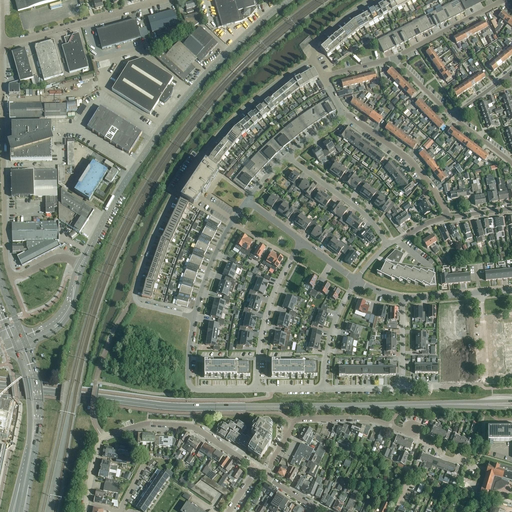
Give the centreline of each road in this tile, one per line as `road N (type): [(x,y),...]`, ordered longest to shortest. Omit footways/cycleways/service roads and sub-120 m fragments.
road 1 (secondary): [(0,385),(178,408),(494,404)]
road 2 (residential): [(193,317),(144,306),(134,295),(162,214),(216,136),(313,60)]
road 3 (unclassified): [(81,263),(163,126),(216,63),(288,0)]
road 4 (residential): [(81,263),(59,258),(9,275),(0,56)]
road 5 (unclassified): [(256,469),(195,428),(144,424),(99,439),(85,504)]
road 6 (residential): [(265,475),(299,420),(375,420),(417,431),(419,441)]
road 7 (residential): [(480,292),(483,381),(403,387)]
road 8 (residential): [(161,0),(2,42)]
road 9 (residential): [(342,113),(413,164),(447,217)]
road 10 (primary): [(28,482),(39,400),(25,344)]
road 11 (residential): [(291,258),(262,327),(257,390)]
road 12 (residential): [(257,390),(191,387),(193,317)]
road 13 (primary): [(14,347),(28,399),(22,480)]
road 14 (residential): [(287,156),(367,217),(387,245)]
road 15 (residential): [(394,57),(504,0)]
